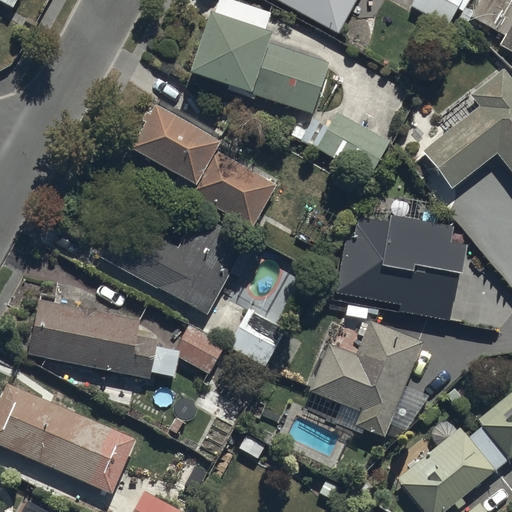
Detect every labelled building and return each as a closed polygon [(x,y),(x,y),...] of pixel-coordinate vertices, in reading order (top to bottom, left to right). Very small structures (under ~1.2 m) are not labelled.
[(276,0),(337,34),(356,0),(276,0)] [(412,0),(409,5),(447,26),(461,0),(412,0)] [(511,0),(481,0),(467,25),(511,51),(511,0)] [(205,17),(187,73),(310,114),(329,58),(205,17)] [(511,175),(511,80),(504,69),(469,96),(477,106),(421,149),(450,188),(495,154),(511,175)] [(172,185),(253,229),(275,186),(215,152),(219,142),(152,105),(127,149),(177,176),(172,185)] [(332,112),(312,148),(369,178),(388,142),(332,112)] [(336,299),(449,317),(464,229),(350,211),(336,299)] [(119,216),(97,254),(204,314),(245,242),(194,213),(175,248),(119,216)] [(26,354),(147,380),(159,326),(38,300),(26,354)] [(352,426),(384,438),(423,342),(369,320),(355,355),(326,343),(306,392),(357,413),(352,426)] [(185,328),(170,356),(208,377),(223,349),(185,328)] [(0,393),(0,447),(111,494),(134,439),(4,384),(0,393)] [(393,479),(419,511),(442,511),(511,455),(511,390),(463,431),(459,426),(393,479)] [(176,511),(142,493),(132,511),(176,511)] [(47,511),(26,499),(18,511),(47,511)]
